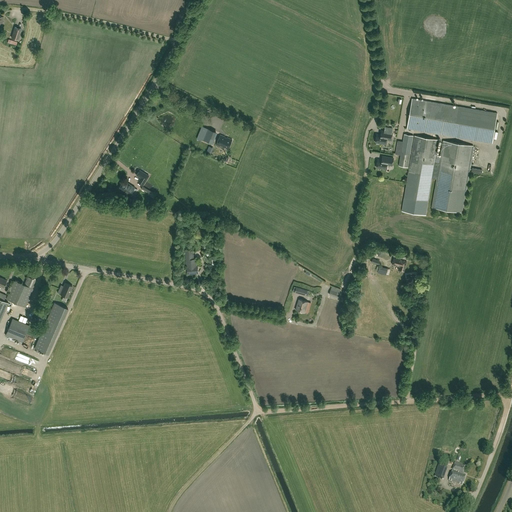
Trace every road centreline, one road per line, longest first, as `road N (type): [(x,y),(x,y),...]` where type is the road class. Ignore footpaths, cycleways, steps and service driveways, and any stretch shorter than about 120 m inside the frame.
road 1 (unclassified): [(34,256),(51,245),(201,0)]
road 2 (unclassified): [(257,412),(218,305),(207,295),(34,256)]
road 3 (track): [(257,412),(510,397)]
road 4 (unknown): [(34,256),(40,281),(0,331),(41,356),(54,345),(88,270)]
